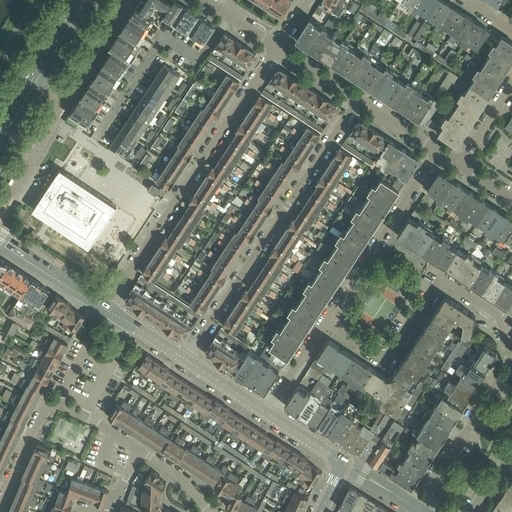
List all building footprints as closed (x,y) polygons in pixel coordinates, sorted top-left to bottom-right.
[(148,17),(149,16),(153,9),(156,9),(154,0),(146,0),(145,3),(141,1),(136,9),(148,17)] [(154,0),(156,9),(159,8),(166,13),(167,13),(175,1),(173,0),(154,0)] [(252,0),(282,19),(290,6),(288,6),(291,1),(289,0),(252,0)] [(339,16),(345,7),(333,0),(322,0),(320,4),(339,16)] [(400,0),(399,1),(412,9),(416,12),(419,7),(428,12),(435,0),(400,0)] [(439,27),(443,29),(446,24),(455,30),(465,14),(453,6),(443,0),(438,0),(430,14),(438,19),(435,24),(439,27)] [(173,22),(183,6),(175,1),(167,13),(166,13),(164,16),(173,22)] [(181,27),(191,11),(183,6),(173,22),(181,27)] [(148,17),(136,9),(131,17),(146,27),(152,19),(149,16),(148,17)] [(189,32),(199,16),(191,11),(181,27),(189,32)] [(477,22),(465,14),(455,30),(451,35),(464,43),(476,51),(490,30),(477,22)] [(197,37),(207,21),(199,16),(189,32),(197,37)] [(146,27),(131,17),(125,25),(141,35),(146,27)] [(311,18),(297,38),(296,40),(298,42),(303,45),(305,45),(310,48),(314,51),(314,52),(317,54),(319,54),(324,46),(329,48),(334,40),(332,39),(325,34),(328,29),(320,24),(317,29),(312,26),(315,21),(311,18)] [(417,39),(426,25),(417,20),(409,34),(417,39)] [(207,21),(197,37),(205,43),(216,27),(207,21)] [(141,35),(125,25),(120,33),(136,43),(141,35)] [(136,43),(120,33),(115,41),(131,51),(136,43)] [(224,33),(214,48),(213,50),(217,53),(220,50),(227,54),(236,40),(224,33)] [(342,38),(335,34),(332,39),(334,40),(329,48),(324,46),(319,54),(324,57),(324,58),(327,61),(329,60),(332,63),(336,65),(336,67),(340,69),(341,68),(346,60),(351,63),(356,54),(347,48),(350,43),(346,41),(342,38)] [(511,59),(511,42),(502,36),(497,44),(495,43),(492,46),(490,50),(492,52),(487,60),(504,72),(507,68),(508,68),(510,65),(510,64),(511,59)] [(247,47),(236,40),(227,54),(234,59),(232,63),(236,65),(247,47)] [(125,59),(126,59),(131,51),(115,41),(109,49),(112,51),(125,59)] [(256,53),(247,47),(236,65),(239,68),(242,64),(249,69),(257,57),(256,53)] [(365,53),(366,50),(361,47),(356,54),(351,63),(346,60),(341,68),(346,71),(346,73),(349,75),(350,74),(354,77),(358,79),(359,81),(362,83),(363,82),(368,74),(373,77),(378,68),(369,63),(372,58),(368,55),(365,53)] [(413,47),(409,56),(415,58),(411,65),(420,69),(426,53),(413,47)] [(451,61),(457,51),(452,48),(446,58),(451,61)] [(112,51),(107,59),(123,69),(128,61),(126,59),(125,59),(112,51)] [(101,67),(118,77),(123,69),(107,59),(101,67)] [(476,76),(471,84),(489,96),(491,92),(493,91),(494,89),(494,88),(496,84),(499,80),(500,80),(502,77),(502,76),(504,72),(487,60),(481,68),(479,67),(476,71),(474,75),(476,76)] [(164,64),(159,73),(175,83),(180,75),(164,64)] [(96,75),(112,85),(118,77),(101,67),(96,75)] [(383,72),(378,68),(373,77),(368,74),(363,82),(368,86),(368,87),(371,89),(373,88),(376,91),(380,94),(381,95),(384,97),(385,97),(390,88),(395,91),(400,83),(398,81),(391,77),(394,72),(390,69),(387,67),(383,72)] [(277,70),(269,82),(275,86),(273,89),(277,92),(288,74),(281,69),(277,70)] [(450,71),(435,95),(443,100),(459,77),(450,71)] [(159,73),(154,81),(170,91),(175,83),(159,73)] [(219,79),(218,81),(234,92),(240,82),(227,74),(222,82),(219,79)] [(289,95),(298,80),(288,74),(277,92),(281,94),(283,91),(289,95)] [(91,83),(107,93),(112,85),(96,75),(91,83)] [(409,81),(402,76),(398,81),(400,83),(395,91),(390,88),(385,97),(390,100),(391,102),(393,103),(394,103),(398,105),(403,108),(403,110),(406,111),(407,111),(413,103),(417,105),(422,97),(420,96),(413,91),(416,86),(412,84),(409,81)] [(297,105),(308,87),(298,80),(289,95),(295,98),(293,102),(297,105)] [(154,81),(148,89),(164,99),(170,91),(154,81)] [(215,92),(228,101),(234,92),(218,81),(216,83),(220,85),(215,92)] [(86,91),(102,101),(107,93),(91,83),(86,91)] [(478,112),(481,108),(484,104),(485,104),(487,101),(486,100),(489,96),(471,84),(465,93),(463,91),(461,95),(458,99),(461,100),(455,108),(473,120),(476,116),(477,116),(478,113),(478,112)] [(308,87),(297,105),(301,107),(303,103),(309,108),(319,93),(308,87)] [(148,89),(143,97),(159,107),(164,99),(148,89)] [(80,99),(96,109),(102,101),(86,91),(80,99)] [(440,102),(424,91),(420,96),(422,97),(417,105),(413,103),(407,111),(411,114),(412,115),(426,124),(440,102)] [(206,99),(222,109),(228,101),(215,92),(211,99),(207,97),(206,99)] [(319,93),(309,108),(315,111),(313,115),(317,118),(328,100),(319,93)] [(254,105),(270,115),(271,113),(268,111),(272,104),(260,96),(254,105)] [(143,97),(138,105),(154,115),(159,107),(143,97)] [(80,99),(75,107),(91,117),(96,109),(80,99)] [(222,109),(206,99),(205,101),(208,103),(204,110),(214,117),(216,118),(222,109)] [(182,113),(186,102),(181,100),(177,111),(182,113)] [(328,100),(317,118),(321,120),(323,116),(329,120),(337,108),(336,105),(328,100)] [(138,105),(132,113),(148,123),(154,115),(138,105)] [(270,115),(254,105),(248,113),(260,122),(265,115),(268,117),(270,115)] [(86,126),(91,117),(75,107),(70,115),(86,126)] [(462,136),(465,132),(468,128),(469,128),(471,125),(470,124),(473,120),(455,108),(450,117),(447,115),(442,123),(445,124),(439,133),(455,143),(458,143),(460,140),(461,140),(463,137),(462,136)] [(192,115),(209,126),(214,117),(204,110),(202,109),(197,115),(194,113),(192,115)] [(132,113),(127,121),(143,131),(148,123),(132,113)] [(260,122),(248,113),(242,122),(258,133),(259,131),(256,129),(260,122)] [(190,126),(203,135),(209,126),(192,115),(191,117),(195,119),(190,126)] [(165,127),(169,130),(175,120),(171,117),(165,127)] [(127,121),(122,129),(138,139),(143,131),(127,121)] [(353,141),(357,144),(369,126),(361,121),(357,122),(349,134),(356,137),(353,141)] [(258,133),(242,122),(236,131),(238,132),(249,139),(253,132),(257,135),(258,133)] [(181,133),(197,144),(203,135),(190,126),(186,133),(182,131),(181,133)] [(363,143),(369,147),(379,132),(369,126),(357,144),(361,146),(363,143)] [(299,131),(298,133),(314,144),(320,135),(307,127),(303,134),(299,131)] [(122,129),(117,137),(132,147),(138,139),(122,129)] [(232,141),(248,152),(250,150),(246,147),(250,141),(249,139),(238,132),(232,141)] [(379,132),(369,147),(375,150),(373,154),(377,157),(389,139),(379,132)] [(179,144),(180,145),(191,152),(197,144),(181,133),(179,135),(183,137),(179,144)] [(308,153),(314,144),(298,133),(296,135),(300,138),(295,144),(308,153)] [(158,148),(163,137),(158,135),(153,146),(158,148)] [(127,156),(132,147),(117,137),(111,145),(127,156)] [(380,165),(383,167),(398,145),(389,139),(377,157),(376,158),(381,162),(380,165)] [(226,150),(239,158),(243,151),(247,154),(248,152),(232,141),(226,150)] [(302,162),(308,153),(295,144),(291,151),(287,149),(286,151),(302,162)] [(191,152),(180,145),(176,152),(172,150),(171,152),(187,163),(193,153),(191,152)] [(407,150),(398,145),(383,167),(387,169),(389,167),(394,170),(395,169),(407,150)] [(340,148),(334,157),(350,168),(351,166),(348,163),(352,156),(340,148)] [(220,159),(237,169),(238,167),(234,165),(239,158),(226,150),(220,159)] [(420,158),(407,150),(395,169),(400,173),(392,183),(388,180),(387,181),(399,189),(420,158)] [(296,170),(302,162),(286,151),(285,153),(288,155),(284,162),(295,169),(296,170)] [(187,163),(171,152),(169,154),(173,156),(169,163),(181,171),(187,163)] [(350,168),(334,157),(328,165),(341,174),(345,167),(349,169),(350,168)] [(215,167),(225,175),(231,178),(235,171),(241,175),(240,176),(246,180),(248,177),(237,169),(220,159),(215,167)] [(289,178),(295,169),(284,162),(282,161),(277,168),(273,165),(272,167),(289,178)] [(159,169),(175,180),(181,171),(169,163),(164,170),(160,168),(159,169)] [(341,174),(328,165),(322,175),(338,185),(340,183),(336,181),(341,174)] [(225,175),(215,167),(213,166),(207,175),(223,186),(224,184),(221,182),(225,175)] [(283,187),(289,178),(272,167),(271,169),(275,171),(270,179),(283,187)] [(80,242),(89,248),(94,240),(117,206),(78,180),(63,170),(60,168),(56,175),(35,207),(49,216),(54,219),(82,238),(80,242)] [(169,189),(175,180),(159,169),(158,171),(161,174),(157,181),(169,189)] [(438,174),(418,203),(432,212),(439,201),(443,204),(445,201),(453,207),(465,189),(461,187),(461,185),(458,183),(457,184),(449,179),(449,178),(442,173),(440,171),(438,174)] [(223,186),(207,175),(201,184),(214,192),(218,185),(222,187),(223,186)] [(277,196),(283,187),(270,179),(265,175),(261,182),(257,179),(256,181),(261,185),(277,196)] [(338,185),(322,175),(316,183),(318,184),(329,191),(333,185),(337,187),(338,185)] [(373,195),(367,204),(383,214),(391,202),(399,189),(387,181),(383,179),(378,188),(363,178),(361,182),(370,188),(368,192),(373,195)] [(153,183),(148,190),(156,195),(160,188),(155,184),(153,183)] [(195,193),(212,203),(213,202),(209,199),(214,192),(201,184),(195,193)] [(330,193),(329,191),(318,184),(312,193),(328,204),(330,202),(326,199),(330,193)] [(272,204),(277,196),(261,185),(259,186),(263,189),(259,196),(261,197),(272,204)] [(465,189),(453,207),(462,212),(460,215),(464,217),(468,220),(470,217),(477,222),(489,205),(485,202),(485,201),(482,199),(481,199),(473,194),(473,193),(470,191),(469,192),(465,189)] [(191,203),(202,210),(207,203),(210,205),(212,203),(195,193),(189,201),(191,203)] [(328,204),(312,193),(306,202),(319,210),(323,203),(327,206),(328,204)] [(273,205),(272,204),(261,197),(256,204),(252,202),(251,204),(267,214),(273,205)] [(319,210),(306,202),(301,211),(317,221),(318,220),(314,217),(319,210)] [(185,212),(202,222),(207,226),(208,224),(203,220),(207,213),(202,210),(191,203),(185,212)] [(267,214),(251,204),(250,205),(253,208),(249,215),(261,223),(267,214)] [(357,219),(351,228),(367,238),(375,226),(383,214),(367,204),(362,211),(357,208),(354,212),(352,216),(357,219)] [(489,205),(477,222),(486,228),(484,230),(488,233),(492,235),(494,233),(502,238),(511,221),(511,219),(509,218),(509,217),(506,215),(505,215),(497,210),(497,209),(494,207),(493,207),(489,205)] [(317,221),(301,211),(295,220),(305,227),(307,228),(312,221),(315,223),(317,221)] [(179,220),(192,229),(197,222),(200,224),(202,222),(185,212),(179,220)] [(255,232),(261,223),(249,215),(244,222),(240,219),(239,221),(255,232)] [(397,235),(409,243),(422,251),(433,234),(425,228),(427,225),(419,221),(417,223),(409,218),(397,235)] [(305,227),(295,220),(293,219),(287,228),(303,238),(304,236),(301,234),(305,227)] [(174,229),(190,240),(191,238),(188,235),(192,229),(179,220),(174,229)] [(250,241),(255,232),(239,221),(238,223),(241,226),(237,232),(248,240),(250,241)] [(511,221),(502,238),(501,239),(511,246),(511,243),(511,221)] [(303,238),(287,228),(281,237),(294,245),(298,238),(302,240),(303,238)] [(341,243),(335,252),(351,262),(359,250),(367,238),(351,228),(346,236),(341,232),(338,236),(336,240),(341,243)] [(168,238),(179,245),(180,246),(185,239),(189,242),(190,240),(174,229),(168,238)] [(242,249),(248,240),(237,232),(235,231),(231,238),(227,236),(225,238),(242,249)] [(422,251),(434,259),(446,267),(457,250),(449,244),(450,241),(447,239),(443,237),(441,239),(433,234),(422,251)] [(476,247),(479,241),(469,236),(466,241),(476,247)] [(160,246),(176,257),(178,254),(174,252),(179,245),(168,238),(166,237),(160,246)] [(294,245),(281,237),(275,245),(291,256),(293,254),(289,252),(294,245)] [(236,258),(242,249),(225,238),(224,240),(228,242),(223,249),(236,258)] [(316,252),(321,256),(328,246),(322,243),(316,252)] [(291,256),(275,245),(270,254),(271,255),(282,262),(287,255),(290,258),(291,256)] [(154,255),(167,263),(172,256),(175,258),(176,257),(160,246),(154,255)] [(497,246),(494,252),(503,258),(506,252),(497,246)] [(214,255),(230,266),(236,258),(223,249),(219,256),(215,253),(214,255)] [(446,267),(458,275),(470,283),(481,265),(473,260),(475,257),(471,255),(467,252),(466,255),(457,250),(446,267)] [(325,267),(320,275),(335,286),(343,274),(351,262),(335,252),(330,260),(325,257),(323,260),(320,264),(325,267)] [(148,263),(165,274),(166,272),(163,270),(167,263),(154,255),(148,263)] [(224,275),(230,266),(214,255),(213,257),(217,260),(212,267),(214,268),(224,275)] [(282,262),(271,255),(265,264),(281,275),(283,273),(279,270),(284,264),(282,262)] [(299,260),(294,270),(299,272),(304,263),(299,260)] [(0,276),(0,281),(6,286),(17,269),(7,263),(0,276)] [(165,274),(148,263),(142,273),(155,281),(160,274),(163,276),(165,274)] [(281,275),(265,264),(260,273),(272,281),(277,274),(280,276),(281,275)] [(470,283),(482,291),(494,299),(505,281),(497,276),(499,273),(495,271),(491,268),(490,271),(481,265),(470,283)] [(226,276),(224,275),(214,268),(209,275),(205,273),(204,274),(220,285),(226,276)] [(32,279),(17,269),(6,286),(21,296),(32,279)] [(220,285),(204,274),(199,271),(198,273),(203,276),(198,283),(202,286),(214,294),(220,285)] [(272,281),(260,273),(254,282),(270,292),(271,291),(267,288),(272,281)] [(309,291),(304,299),(319,310),(327,298),(335,286),(320,275),(314,284),(309,281),(307,284),(304,288),(309,291)] [(49,290),(32,279),(21,296),(20,298),(37,309),(49,290)] [(494,299),(506,307),(511,310),(511,285),(505,281),(494,299)] [(270,292),(254,282),(248,291),(259,298),(260,299),(265,292),(268,294),(270,292)] [(126,302),(134,308),(146,290),(142,287),(140,291),(133,286),(125,298),(126,302)] [(209,303),(214,294),(202,286),(197,293),(194,290),(192,292),(209,303)] [(150,292),(146,290),(134,308),(144,314),(153,300),(147,296),(150,292)] [(259,298),(248,291),(246,290),(240,299),(256,309),(258,307),(254,305),(259,298)] [(203,312),(209,303),(192,292),(191,294),(195,296),(190,304),(203,312)] [(48,315),(52,317),(63,299),(56,294),(47,308),(51,310),(48,315)] [(438,306),(431,318),(446,328),(451,320),(456,323),(458,320),(462,322),(470,312),(445,296),(438,306)] [(71,304),(63,299),(52,317),(55,320),(58,315),(62,318),(70,307),(71,304)] [(256,309),(240,299),(235,307),(247,315),(251,309),(255,311),(256,309)] [(293,315),(288,324),(303,334),(311,322),(319,310),(304,299),(298,307),(293,304),(291,308),(288,312),(293,315)] [(144,314),(154,321),(166,302),(162,300),(160,304),(153,300),(144,314)] [(170,305),(166,302),(154,321),(164,327),(173,313),(168,309),(170,305)] [(13,307),(8,315),(29,328),(34,320),(13,307)] [(77,312),(70,307),(62,318),(61,319),(65,322),(62,326),(66,329),(77,312)] [(247,315),(235,307),(229,316),(245,327),(246,325),(242,322),(247,315)] [(85,317),(77,312),(66,329),(70,331),(73,327),(77,329),(85,317)] [(476,316),(470,312),(462,322),(464,323),(462,337),(473,335),(476,316)] [(164,327),(174,334),(186,315),(182,313),(180,317),(173,313),(164,327)] [(190,318),(186,315),(174,334),(182,339),(186,337),(193,326),(187,322),(190,318)] [(243,329),(245,327),(229,316),(223,325),(235,333),(240,326),(243,329)] [(423,330),(415,342),(430,352),(435,344),(440,347),(443,343),(445,340),(440,337),(446,328),(431,318),(423,330)] [(4,341),(10,344),(20,324),(14,321),(4,341)] [(271,348),(276,351),(287,358),(295,346),(303,334),(288,324),(282,332),(277,328),(275,332),(272,336),(277,339),(271,348)] [(254,340),(257,334),(251,331),(248,337),(254,340)] [(46,343),(50,345),(63,353),(68,345),(55,337),(52,341),(48,339),(46,343)] [(220,343),(214,339),(206,351),(206,354),(215,360),(226,342),(222,339),(220,343)] [(329,339),(314,361),(318,363),(323,356),(327,359),(324,364),(328,367),(331,369),(335,364),(343,370),(353,355),(341,347),(329,339)] [(215,360),(224,366),(233,352),(228,348),(230,344),(226,342),(215,360)] [(407,355),(399,367),(414,377),(419,368),(424,372),(427,368),(429,364),(424,361),(430,352),(415,342),(407,355)] [(498,355),(497,351),(483,342),(476,352),(493,363),(498,355)] [(63,353),(50,345),(48,349),(43,347),(41,350),(59,360),(63,353)] [(17,356),(20,351),(9,346),(7,351),(17,356)] [(59,360),(41,350),(39,354),(44,357),(41,361),(54,368),(59,360)] [(272,367),(278,371),(287,358),(276,351),(269,362),(273,365),(272,367)] [(234,373),(246,355),(242,352),(240,356),(233,352),(224,366),(234,373)] [(476,352),(470,362),(486,372),(493,363),(476,352)] [(254,385),(267,366),(261,362),(263,359),(259,356),(256,354),(254,357),(247,353),(246,355),(234,373),(244,379),(254,385)] [(139,374),(143,377),(155,359),(147,354),(146,356),(139,367),(143,370),(139,374)] [(365,363),(353,355),(343,370),(351,375),(348,380),(352,383),(355,385),(359,380),(367,386),(377,371),(365,363)] [(54,368),(41,361),(37,358),(32,366),(50,377),(54,368)] [(163,364),(155,359),(143,377),(147,379),(151,381),(154,377),(163,364)] [(459,367),(481,381),(486,372),(470,362),(468,361),(465,365),(462,363),(459,367)] [(264,392),(278,371),(272,367),(273,365),(269,362),(267,366),(254,385),(264,392)] [(158,388),(169,370),(170,369),(163,364),(154,377),(158,380),(154,385),(158,388)] [(50,377),(32,366),(30,370),(35,373),(33,377),(46,384),(50,377)] [(311,366),(307,371),(319,379),(323,374),(311,366)] [(393,377),(396,392),(402,395),(414,377),(399,367),(393,375),(394,376),(393,377)] [(460,373),(456,378),(475,390),(481,381),(459,367),(457,370),(460,373)] [(177,375),(169,370),(158,388),(162,390),(164,386),(168,388),(177,375)] [(386,377),(377,371),(367,386),(386,398),(389,393),(387,379),(385,378),(386,377)] [(173,398),(185,380),(177,375),(168,388),(172,391),(169,396),(173,398)] [(23,382),(41,392),(46,384),(33,377),(30,381),(25,378),(23,382)] [(387,379),(389,393),(386,398),(379,409),(382,411),(386,413),(394,419),(396,420),(409,400),(402,395),(396,392),(393,377),(387,379)] [(469,399),(475,390),(456,378),(453,384),(449,382),(447,385),(469,399)] [(192,385),(185,380),(173,398),(177,401),(180,396),(184,398),(192,385)] [(23,393),(37,399),(41,392),(23,382),(21,386),(25,388),(23,393)] [(188,408),(200,390),(192,385),(184,398),(187,401),(184,406),(188,408)] [(448,391),(445,396),(463,408),(469,399),(447,385),(444,389),(448,391)] [(207,395),(200,390),(188,408),(192,411),(195,406),(199,408),(207,395)] [(285,405),(297,413),(310,392),(307,390),(303,395),(295,390),(285,405)] [(346,403),(349,396),(340,391),(336,398),(346,403)] [(311,392),(310,392),(297,413),(317,426),(327,410),(318,404),(321,398),(311,392)] [(457,418),(463,408),(445,396),(438,392),(436,396),(440,399),(436,405),(457,418)] [(14,398),(33,407),(37,399),(23,393),(21,397),(17,394),(14,398)] [(200,415),(204,418),(215,400),(207,395),(199,408),(203,411),(200,415)] [(17,405),(15,409),(28,416),(33,407),(14,398),(12,402),(17,405)] [(211,414),(215,417),(224,404),(216,399),(215,400),(204,418),(207,420),(211,414)] [(339,440),(355,416),(361,407),(350,400),(342,413),(329,433),(339,440)] [(108,416),(116,421),(128,403),(124,401),(121,406),(117,403),(108,416)] [(128,403),(116,421),(124,426),(132,413),(128,411),(132,406),(128,403)] [(224,404),(215,417),(219,420),(215,425),(219,428),(231,410),(232,409),(224,404)] [(331,405),(327,410),(317,426),(329,433),(342,413),(331,405)] [(450,428),(457,418),(436,405),(432,411),(425,406),(423,410),(450,428)] [(136,408),(132,413),(124,426),(131,431),(140,418),(136,416),(139,411),(136,408)] [(6,415),(24,424),(28,416),(15,409),(13,413),(8,411),(6,415)] [(226,425),(230,428),(238,415),(231,410),(219,428),(223,430),(226,425)] [(424,424),(444,437),(450,428),(423,410),(420,414),(427,418),(424,424)] [(362,428),(359,432),(350,447),(360,453),(386,413),(382,411),(371,428),(364,424),(362,428)] [(394,419),(386,413),(360,453),(368,459),(394,419)] [(8,426),(21,432),(25,424),(24,424),(6,415),(4,419),(10,421),(8,426)] [(234,438),(246,420),(238,415),(230,428),(234,431),(230,436),(234,438)] [(140,418),(131,431),(139,436),(151,418),(147,416),(144,421),(140,418)] [(350,447),(359,432),(362,428),(355,424),(356,423),(358,423),(360,419),(355,416),(339,440),(350,447)] [(151,418),(139,436),(147,441),(155,428),(151,426),(155,421),(151,418)] [(404,425),(394,419),(368,459),(378,465),(404,425)] [(254,425),(246,420),(234,438),(238,441),(241,436),(245,438),(254,425)] [(420,435),(438,447),(444,437),(424,424),(420,430),(416,427),(413,431),(420,435)] [(249,448),(261,430),(254,425),(245,438),(249,441),(246,446),(249,448)] [(0,428),(0,432),(17,440),(21,432),(8,426),(6,430),(0,427),(0,428)] [(155,428),(147,441),(154,446),(166,428),(163,426),(159,431),(155,428)] [(166,428),(154,446),(162,452),(171,439),(167,436),(170,431),(166,428)] [(269,435),(261,430),(249,448),(253,451),(256,446),(260,448),(269,435)] [(0,441),(0,442),(13,448),(17,440),(0,432),(0,436),(2,438),(0,441)] [(261,456),(265,458),(276,440),(269,435),(260,448),(264,451),(261,456)] [(413,439),(411,444),(431,457),(438,447),(420,435),(416,441),(413,439)] [(171,439),(162,452),(170,457),(182,439),(178,436),(175,441),(171,439)] [(185,441),(182,439),(170,457),(177,461),(178,460),(186,449),(182,446),(185,441)] [(276,457),(285,444),(277,439),(276,440),(265,458),(269,460),(273,455),(276,457)] [(0,452),(9,457),(13,448),(0,442),(0,452)] [(37,443),(34,452),(48,458),(53,461),(55,457),(49,454),(51,450),(37,443)] [(293,449),(285,444),(276,457),(280,460),(277,465),(281,467),(293,449)] [(407,455),(425,467),(431,457),(411,444),(408,448),(411,449),(407,455)] [(186,449),(178,460),(186,465),(198,447),(194,445),(191,450),(187,447),(186,449)] [(198,447),(186,465),(194,470),(202,458),(198,455),(201,450),(198,447)] [(292,467),(300,454),(293,449),(281,467),(284,470),(288,465),(292,467)] [(0,462),(5,465),(9,457),(0,452),(0,462)] [(34,452),(30,460),(49,469),(51,465),(46,463),(48,458),(34,452)] [(308,459),(300,454),(292,467),(296,470),(292,475),(296,477),(298,474),(307,461),(308,459)] [(202,458),(194,470),(201,475),(213,458),(209,455),(206,460),(202,458)] [(398,463),(401,465),(419,477),(425,467),(407,455),(403,461),(400,459),(398,463)] [(213,458),(201,475),(209,480),(217,468),(213,465),(216,460),(213,458)] [(30,460),(26,468),(40,475),(42,471),(47,473),(49,469),(30,460)] [(70,460),(66,468),(75,472),(79,464),(70,460)] [(419,477),(401,465),(396,471),(393,468),(394,466),(385,460),(381,467),(412,487),(419,477)] [(302,484),(314,466),(307,461),(298,474),(302,477),(299,482),(302,484)] [(221,470),(217,468),(209,480),(217,485),(224,475),(228,468),(225,465),(221,470)] [(322,471),(314,466),(302,484),(306,487),(309,482),(314,484),(322,471)] [(23,477),(24,477),(43,485),(45,481),(38,479),(40,475),(26,468),(23,477)] [(153,485),(152,490),(160,491),(166,482),(159,477),(160,475),(152,470),(145,480),(153,485)] [(223,493),(235,475),(231,472),(228,477),(224,475),(217,485),(215,488),(223,493)] [(238,477),(235,475),(223,493),(230,498),(238,486),(239,485),(235,482),(238,477)] [(24,477),(20,486),(34,492),(36,487),(41,490),(43,485),(24,477)] [(78,497),(83,482),(73,478),(67,493),(75,495),(75,496),(78,497)] [(86,500),(91,485),(83,482),(78,497),(86,500)] [(95,503),(100,488),(91,485),(86,500),(95,503)] [(511,487),(509,485),(503,495),(511,500),(511,487)] [(20,486),(17,494),(36,502),(38,498),(32,496),(34,492),(20,486)] [(132,486),(126,504),(130,505),(136,487),(132,486)] [(238,486),(230,498),(226,506),(235,510),(241,499),(242,496),(238,494),(241,489),(238,486)] [(348,511),(360,492),(354,488),(353,488),(352,487),(351,488),(350,488),(349,489),(342,502),(337,511),(348,511)] [(100,488),(95,503),(103,506),(109,491),(100,488)] [(75,495),(67,493),(60,490),(57,499),(72,504),(75,496),(75,495)] [(160,500),(160,491),(152,490),(142,490),(141,501),(151,502),(151,505),(160,500)] [(287,494),(285,498),(304,507),(308,498),(295,492),(292,496),(287,494)] [(360,511),(369,497),(360,492),(348,511),(360,511)] [(17,494),(13,502),(27,508),(29,504),(34,506),(36,502),(17,494)] [(496,504),(508,511),(511,511),(511,500),(503,495),(496,504)] [(245,501),(241,499),(235,510),(234,511),(244,511),(252,498),(248,496),(245,501)] [(372,511),(377,503),(369,497),(360,511),(372,511)] [(256,500),(252,498),(244,511),(255,511),(257,507),(253,505),(256,500)] [(286,508),(293,511),(301,511),(304,507),(285,498),(283,501),(288,504),(286,508)] [(68,511),(72,504),(57,499),(54,507),(67,511),(68,511)] [(163,511),(165,509),(160,500),(151,505),(144,509),(145,511),(163,511)] [(9,510),(13,511),(25,511),(27,508),(13,502),(9,510)] [(384,511),(386,508),(377,503),(372,511),(384,511)]
